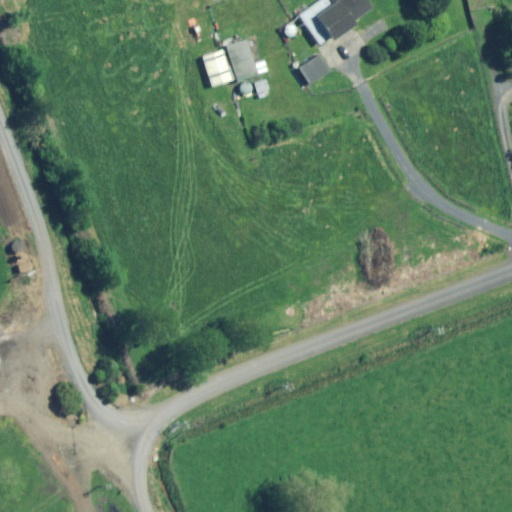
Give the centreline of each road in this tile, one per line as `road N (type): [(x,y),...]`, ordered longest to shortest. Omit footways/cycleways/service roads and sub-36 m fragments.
road 1 (residential): [(110,430),(511,275)]
road 2 (unknown): [(145,511),(118,427),(98,412),(66,356),(41,238),(0,127)]
road 3 (unknown): [(511,246),(426,193),(403,167),(340,52)]
